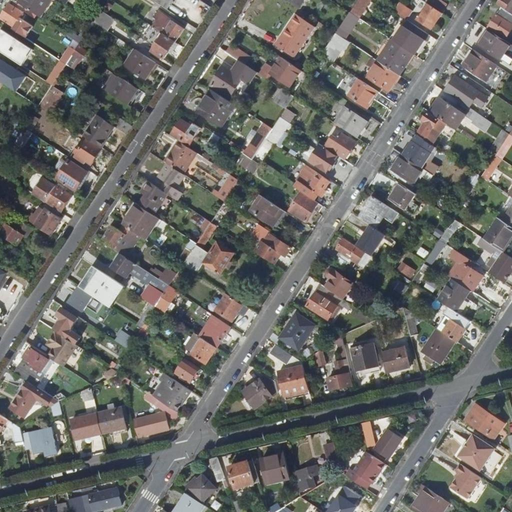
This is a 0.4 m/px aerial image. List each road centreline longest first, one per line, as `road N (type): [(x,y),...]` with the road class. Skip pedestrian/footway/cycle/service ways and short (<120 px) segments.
road 1 (unclassified): [(176,453),(476,0)]
road 2 (unclassified): [(0,354),(233,0)]
road 3 (unclassified): [(176,453),(464,383)]
road 4 (unclassified): [(0,491),(176,453)]
road 5 (unclassified): [(380,511),(464,383)]
